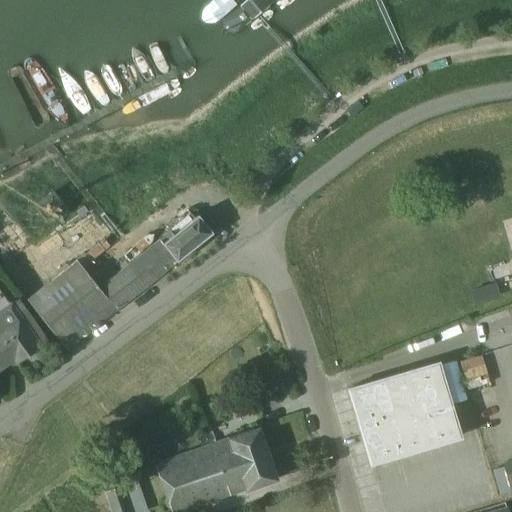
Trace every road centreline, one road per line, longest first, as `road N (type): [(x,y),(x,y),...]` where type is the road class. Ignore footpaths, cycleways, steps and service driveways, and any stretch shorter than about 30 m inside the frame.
road 1 (unclassified): [(0,425),(253,232)]
road 2 (unclassified): [(253,232),(377,137),(451,104),(511,92)]
road 3 (unclassified): [(351,511),(284,292),(253,232)]
